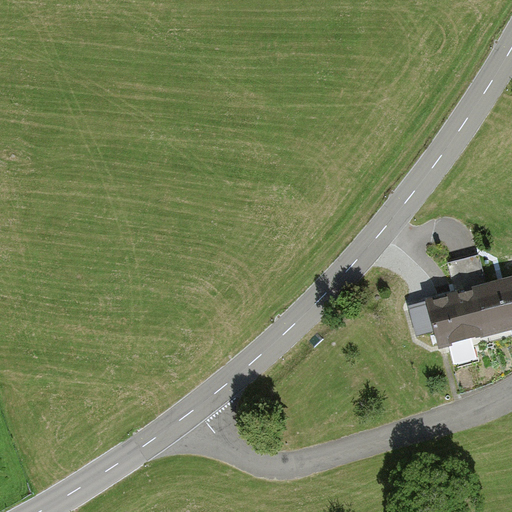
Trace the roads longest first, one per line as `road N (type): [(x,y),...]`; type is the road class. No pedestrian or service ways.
road 1 (tertiary): [(195,410),(328,293),(430,174),(511,49)]
road 2 (residential): [(195,410),(223,443),(278,466),(468,416),(511,395)]
road 3 (tertiary): [(40,511),(195,410)]
